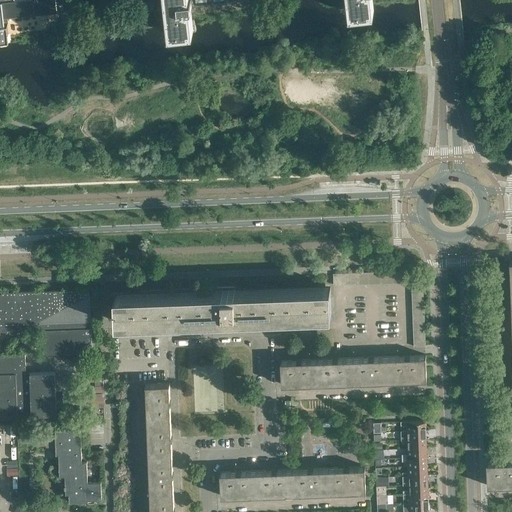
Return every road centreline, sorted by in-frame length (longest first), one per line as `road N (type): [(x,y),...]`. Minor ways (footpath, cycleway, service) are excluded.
road 1 (secondary): [(423,188),(0,209)]
road 2 (secondary): [(0,234),(423,220)]
road 3 (tertiary): [(470,511),(462,235)]
road 4 (tertiary): [(444,236),(453,511)]
road 5 (residential): [(208,511),(209,457),(268,455),(266,392)]
road 6 (residential): [(264,328),(116,334)]
road 7 (residential): [(266,392),(412,387)]
road 8 (unclassified): [(462,173),(442,54)]
